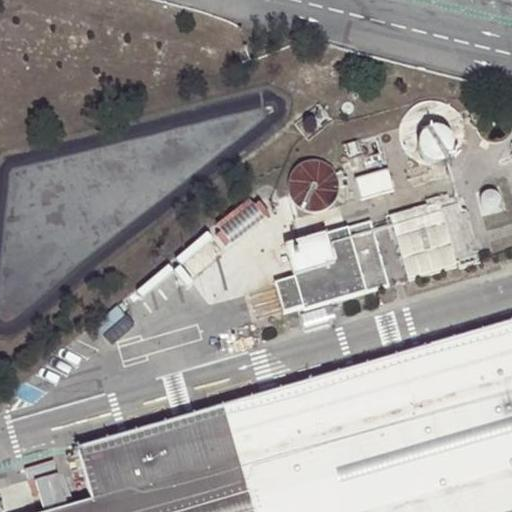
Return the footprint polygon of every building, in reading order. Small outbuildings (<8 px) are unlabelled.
[(421,143),(423,148),(426,151),(429,153),(431,154),(435,154),(438,154),(443,153),(446,152),(449,149),(451,147),(453,142),(454,136),(453,130),(449,126),(444,122),(439,120),(433,121),(427,123),(423,128),(421,130),(420,134),(420,136),(421,143)] [(290,164),(295,211),(340,206),(335,159),(290,164)] [(266,220),(254,199),(212,222),(224,243),(266,220)] [(410,279),(458,263),(437,201),(389,217),(410,279)] [(282,312),(389,289),(374,221),(285,240),(292,277),(275,281),(282,312)] [(194,274),(219,256),(204,235),(179,253),(194,274)] [(511,511),(511,316),(78,447),(93,497),(43,511),(0,511),(511,511)] [(40,493),(44,505),(64,499),(61,487),(40,493)]
